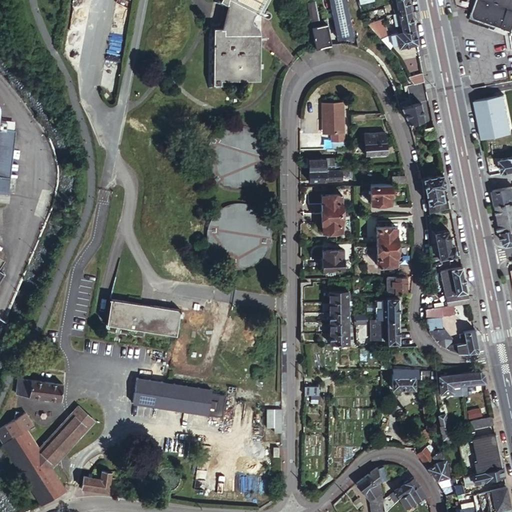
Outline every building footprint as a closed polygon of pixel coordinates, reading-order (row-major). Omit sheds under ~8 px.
[(209,24),(206,89),(223,89),(223,81),(258,82),(260,39),(260,36),(259,34),(258,32),(255,26),(254,25),(253,23),(253,21),(253,19),(255,14),(266,19),(267,18),(269,18),(270,17),(270,15),(270,13),(269,12),(268,12),(266,12),(265,12),(264,13),(262,12),(268,0),(216,0),(214,5),(226,11),(222,25),(209,24)] [(304,0),(314,48),(330,45),(322,0),(304,0)] [(330,0),(338,41),(351,38),(351,41),(354,40),(353,35),(355,35),(354,30),(358,29),(355,14),(351,15),(348,0),(330,0)] [(410,9),(407,0),(396,0),(398,9),(398,11),(410,9)] [(511,40),(511,9),(488,0),(476,0),(472,12),(473,16),(511,30),(511,34),(511,40)] [(511,0),(488,0),(511,9),(511,0)] [(414,29),(410,9),(398,11),(399,13),(401,24),(398,25),(397,24),(399,32),(414,29)] [(369,21),(389,47),(392,44),(397,43),(398,47),(417,43),(414,29),(399,32),(389,33),(384,21),(378,23),(377,19),(369,21)] [(338,41),(339,46),(357,48),(356,40),(354,40),(351,41),(351,38),(338,41)] [(424,80),(422,71),(407,73),(413,82),(424,80)] [(401,104),(399,105),(406,122),(408,121),(409,124),(412,124),(411,121),(422,118),(419,101),(410,102),(410,98),(400,100),(401,104)] [(324,120),(324,133),(330,133),(331,142),(343,141),(342,103),(321,104),(321,120),(324,120)] [(435,133),(433,125),(423,128),(424,135),(435,133)] [(13,131),(1,129),(0,129),(0,193),(4,194),(13,131)] [(364,132),(364,152),(386,151),(385,132),(364,132)] [(308,170),(340,169),(340,162),(334,162),(334,158),(308,158),(308,170)] [(341,179),(341,169),(340,169),(308,170),(309,180),(341,179)] [(443,173),(423,178),(427,203),(443,200),(441,188),(445,187),(443,173)] [(390,195),(391,184),(370,185),(370,203),(389,203),(389,195),(390,195)] [(511,185),(492,189),(495,204),(511,200),(511,185)] [(319,213),(340,212),(340,194),(321,194),(321,202),(319,202),(319,213)] [(443,200),(427,203),(428,214),(439,212),(438,210),(449,207),(448,199),(443,200)] [(511,200),(495,204),(501,231),(511,229),(511,200)] [(340,231),(340,212),(319,213),(319,223),(321,223),(321,231),(340,231)] [(375,246),(397,245),(397,234),(396,234),(396,227),(376,227),(375,246)] [(437,255),(429,257),(429,260),(454,255),(452,244),(449,244),(446,229),(433,232),(437,255)] [(511,229),(501,231),(503,243),(507,245),(511,243),(511,229)] [(397,256),(397,245),(375,246),(375,264),(396,264),(395,256),(397,256)] [(320,259),(319,268),(340,268),(340,250),(321,250),(321,259),(320,259)] [(466,291),(459,257),(439,261),(445,295),(466,291)] [(403,294),(404,276),(384,276),(383,294),(403,294)] [(304,286),(304,300),(319,300),(324,300),(324,284),(313,284),(313,282),(303,282),(304,286)] [(329,291),(329,300),(349,300),(349,291),(347,291),(346,291),(329,291)] [(445,295),(425,298),(424,309),(440,306),(465,302),(468,301),(466,291),(445,295)] [(112,296),(107,323),(178,335),(183,308),(112,296)] [(385,320),(397,320),(397,297),(386,297),(386,299),(378,299),(379,318),(385,319),(385,320)] [(319,300),(304,300),(304,311),(319,311),(319,300)] [(349,300),(329,300),(329,311),(349,311),(349,300)] [(465,302),(440,306),(441,314),(466,309),(465,302)] [(440,306),(424,309),(425,318),(442,316),(441,314),(440,306)] [(319,311),(304,311),(304,322),(320,322),(319,311)] [(349,311),(329,311),(329,322),(349,322),(349,311)] [(442,316),(425,318),(425,322),(427,327),(431,333),(438,341),(447,348),(450,350),(448,344),(452,339),(444,328),(442,316)] [(397,341),(397,320),(385,320),(385,341),(397,341)] [(320,322),(304,322),(304,332),(320,332),(320,322)] [(349,322),(329,322),(329,332),(347,332),(347,330),(349,330),(349,322)] [(477,346),(474,329),(463,331),(464,337),(460,338),(461,342),(456,342),(448,344),(450,350),(455,352),(463,352),(474,350),(477,346)] [(304,332),(304,343),(320,343),(320,332),(304,332)] [(347,342),(353,343),(353,332),(347,332),(329,332),(328,342),(347,342)] [(392,389),(421,389),(420,379),(420,369),(393,368),(392,389)] [(420,379),(429,379),(429,369),(420,369),(420,379)] [(478,371),(459,372),(460,382),(465,382),(484,381),(483,374),(478,371)] [(460,382),(459,372),(439,373),(440,389),(452,389),(452,383),(460,382)] [(20,375),(17,392),(62,399),(64,382),(20,375)] [(226,392),(135,377),(131,403),(222,418),(226,392)] [(460,382),(452,383),(452,389),(452,394),(461,394),(460,382)] [(318,386),(304,386),(304,394),(318,394),(318,386)] [(0,435),(4,441),(41,503),(65,491),(50,467),(95,419),(79,405),(39,448),(27,428),(33,424),(29,418),(31,414),(27,414),(25,411),(24,411),(16,409),(14,417),(12,418),(11,417),(5,421),(6,422),(0,425),(0,435)] [(266,409),(265,427),(280,428),(281,409),(266,409)] [(439,411),(443,435),(446,434),(451,434),(446,410),(439,411)] [(469,428),(493,424),(491,416),(467,421),(469,428)] [(427,436),(427,437),(430,437),(427,428),(420,429),(422,437),(427,436)] [(501,466),(494,433),(475,436),(482,471),(501,466)] [(425,448),(417,455),(428,467),(435,462),(436,461),(425,448)] [(448,459),(441,451),(435,454),(440,461),(442,460),(444,460),(448,459)] [(435,462),(428,467),(438,482),(450,479),(444,460),(442,460),(440,461),(439,462),(437,464),(435,462)] [(384,466),(378,468),(381,483),(387,478),(384,466)] [(482,471),(462,476),(464,484),(476,481),(477,483),(484,482),(484,479),(503,475),(501,466),(482,471)] [(378,467),(357,483),(371,499),(372,511),(384,511),(384,509),(383,502),(381,483),(378,468),(378,467)] [(81,487),(108,491),(111,472),(108,471),(108,468),(105,468),(105,471),(100,470),(99,478),(83,476),(81,487)] [(416,480),(413,477),(395,491),(397,492),(383,502),(384,509),(420,484),(418,482),(416,480)] [(450,479),(438,482),(441,488),(455,485),(454,484),(453,478),(450,479)] [(384,509),(384,511),(397,511),(426,495),(425,493),(420,485),(420,484),(384,509)] [(455,485),(441,488),(445,496),(456,493),(455,485)] [(505,486),(505,485),(485,490),(489,510),(509,505),(505,486)] [(359,498),(355,501),(360,506),(364,503),(359,498)]
